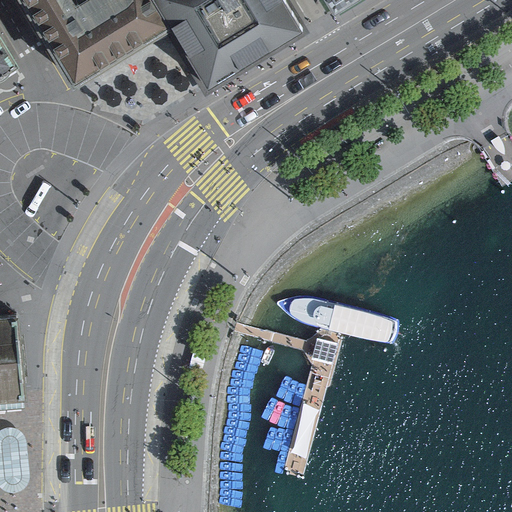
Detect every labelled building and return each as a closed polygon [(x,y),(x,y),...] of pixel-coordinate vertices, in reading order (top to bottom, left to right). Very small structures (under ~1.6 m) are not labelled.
[(28,0),(58,45),(80,80),(172,22),(157,0),(28,0)] [(157,0),(172,22),(181,37),(211,84),(307,24),(291,0),(157,0)] [(0,84),(26,68),(0,25),(0,84)] [(0,390),(21,389),(16,309),(0,309),(0,390)] [(0,483),(6,489),(15,491),(23,487),(29,481),(30,472),(27,440),(24,432),(17,426),(9,425),(1,428),(0,429),(0,483)]
